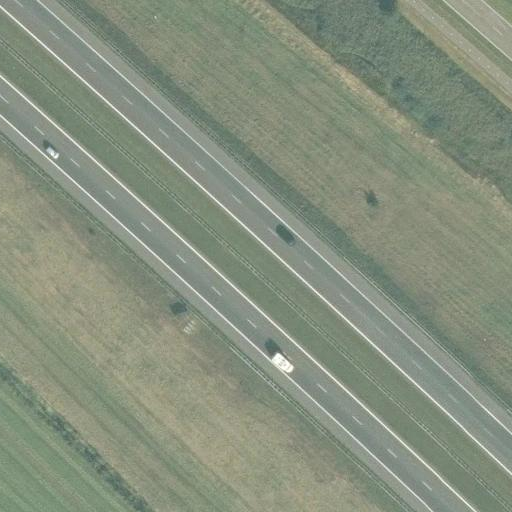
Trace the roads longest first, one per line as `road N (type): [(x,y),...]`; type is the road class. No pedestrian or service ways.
road 1 (motorway): [(511,459),(12,0)]
road 2 (motorway): [(0,98),(454,511)]
